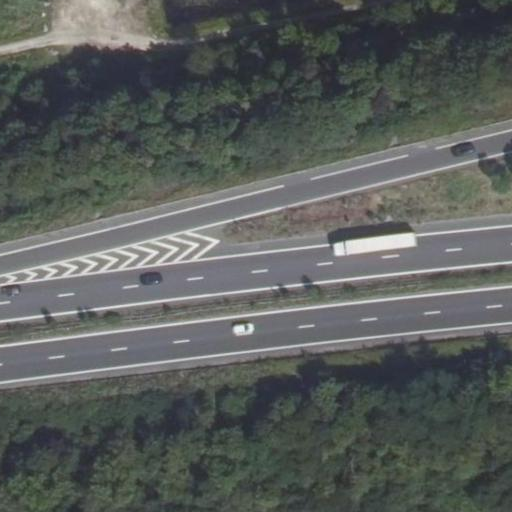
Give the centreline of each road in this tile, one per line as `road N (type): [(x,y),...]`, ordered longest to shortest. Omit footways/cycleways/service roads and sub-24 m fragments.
road 1 (trunk): [(511,143),(0,263)]
road 2 (trunk): [(511,242),(0,304)]
road 3 (trunk): [(0,364),(511,303)]
